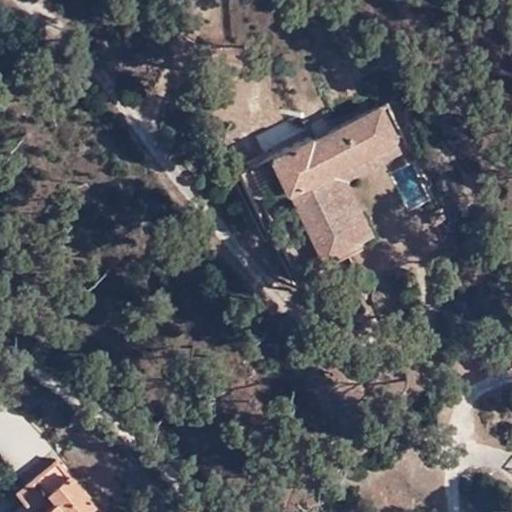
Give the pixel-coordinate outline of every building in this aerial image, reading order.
[(459,26),(460,23),(460,20),(458,18),(456,16),(453,15),(450,15),(448,17),(446,19),(445,21),(444,24),(445,27),(447,29),(450,30),(453,31),(456,30),(458,28),(459,26)] [(343,245),(358,237),(325,171),(393,136),(377,107),(311,140),(308,136),(271,154),(289,190),(294,189),(325,254),(328,252),(332,259),(347,251),(343,245)] [(325,171),(358,237),(371,230),(344,175),(399,148),(393,136),(325,171)] [(451,225),(443,214),(428,221),(435,234),(451,225)] [(99,511),(53,456),(13,488),(22,500),(8,511),(99,511)]
